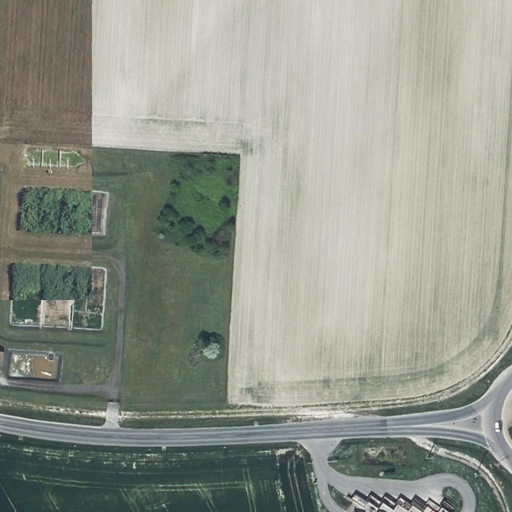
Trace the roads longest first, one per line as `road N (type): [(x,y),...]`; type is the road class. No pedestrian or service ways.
road 1 (track): [(0,399),(156,414),(399,402),(443,392),(511,337)]
road 2 (secondary): [(0,421),(120,437),(373,427)]
road 3 (secondary): [(496,390),(468,408),(373,427)]
road 4 (secondary): [(373,427),(494,444)]
